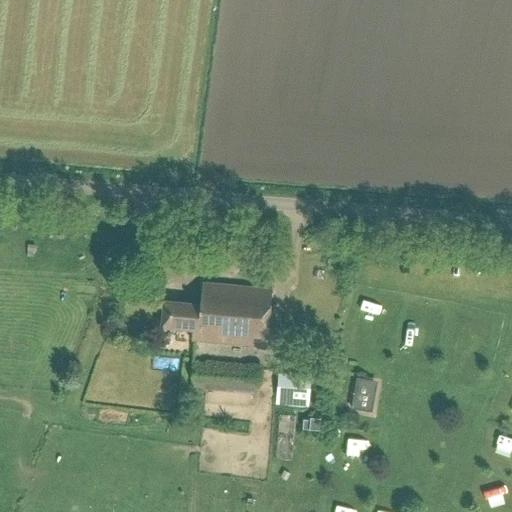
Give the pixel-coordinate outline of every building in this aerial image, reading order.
[(236,287),(228,287),(209,285),(203,285),(201,306),(165,303),(163,329),(193,332),(192,342),(221,344),(267,347),(272,290),(236,287)] [(257,395),(259,367),(192,360),(190,388),(257,395)] [(308,407),(310,375),(277,373),(275,405),(308,407)] [(352,409),(373,413),(377,382),(356,379),(352,409)] [(321,432),(321,418),(303,418),(303,432),(321,432)] [(333,428),(332,436),(334,436),(339,437),(341,429),(335,428),(333,428)] [(356,461),(360,441),(340,437),(336,457),(356,461)] [(284,470),(279,477),(285,481),(289,474),(284,470)]
